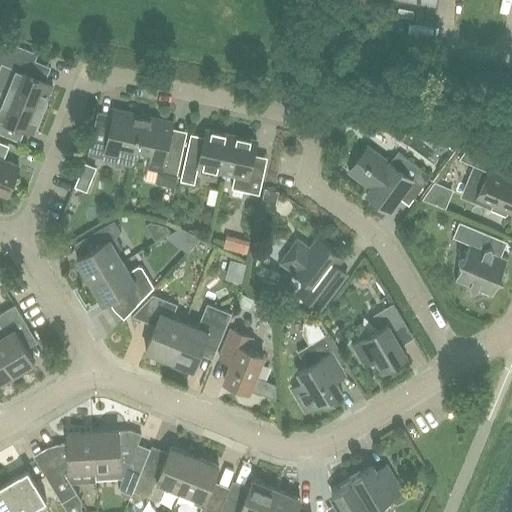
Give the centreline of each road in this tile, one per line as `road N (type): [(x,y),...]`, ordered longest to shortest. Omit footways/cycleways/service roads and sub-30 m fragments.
road 1 (residential): [(460,368),(379,241),(314,176),(295,119),(126,77),(101,80),(19,237)]
road 2 (residential): [(95,368),(300,449),(330,444),(460,368)]
road 3 (residential): [(95,368),(19,237)]
